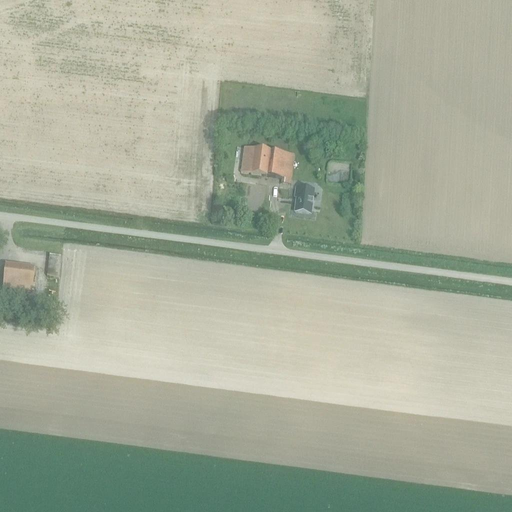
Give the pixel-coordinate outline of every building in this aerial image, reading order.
[(284,185),(290,185),(294,155),(245,149),(242,174),(279,178),(285,179),(284,185)] [(246,212),(263,214),(266,190),(249,188),(246,212)] [(297,198),(295,213),(311,215),(314,191),(296,189),(295,198),(297,198)] [(48,277),(59,278),(61,256),(50,255),(48,277)] [(26,291),(32,292),(35,269),(6,265),(3,289),(14,290),(14,297),(25,298),(26,291)]
